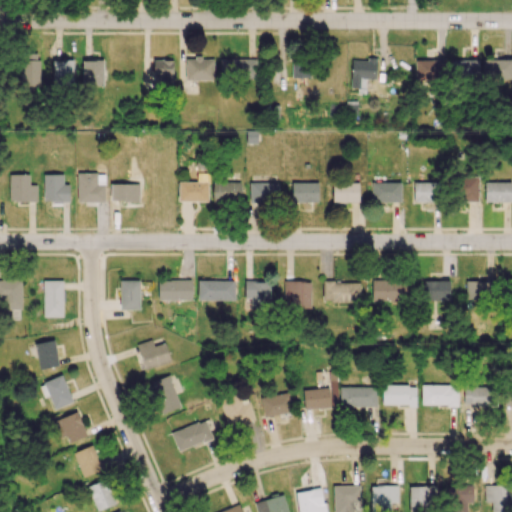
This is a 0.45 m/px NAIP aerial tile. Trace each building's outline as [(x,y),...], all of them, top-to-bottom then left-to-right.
[(39,86),(38,53),(21,54),(21,87),(39,86)] [(213,59),(186,58),(185,80),(213,80),(213,59)] [(256,59),(219,59),(220,78),(256,77),(256,59)] [(375,79),(375,60),(351,59),(350,89),(365,89),(365,79),(375,79)] [(477,59),(449,60),(450,78),(478,78),(477,59)] [(511,59),(482,60),(482,79),(511,78),(511,59)] [(73,60),(52,60),(52,83),(73,84),(73,60)] [(172,86),(173,60),(153,60),(153,78),(160,78),(160,85),(172,86)] [(446,60),(415,60),(415,80),(445,81),(446,60)] [(103,86),(103,61),(82,61),(82,86),(103,86)] [(291,78),(309,78),(309,62),(291,62),(291,78)] [(104,202),(104,173),(77,173),(77,202),(104,202)] [(36,201),(36,185),(29,185),(29,174),(9,174),(9,201),(36,201)] [(43,174),(43,201),(68,202),(69,184),(62,184),(63,174),(43,174)] [(177,201),(206,201),(207,174),(196,174),(196,182),(178,181),(177,201)] [(477,176),(456,177),(457,202),(478,201),(477,176)] [(212,201),(240,201),(240,182),(212,182),(212,201)] [(249,183),(249,203),(279,202),(278,182),(249,183)] [(317,182),(290,183),(291,202),(318,202),(317,182)] [(400,183),(371,182),(371,202),(400,202),(400,183)] [(414,202),(437,202),(437,182),(413,183),(414,202)] [(510,182),(484,182),(484,202),(511,202),(510,182)] [(358,183),(332,183),(331,203),(358,203),(358,183)] [(139,202),(139,184),(110,184),(110,201),(139,202)] [(21,280),(0,280),(0,305),(1,305),(1,318),(20,319),(21,280)] [(42,317),(63,317),(63,280),(42,280),(42,317)] [(139,309),(139,280),(120,280),(120,309),(139,309)] [(191,280),(157,280),(157,300),(191,301),(191,280)] [(234,300),(234,280),(197,281),(197,300),(234,300)] [(371,301),(405,301),(405,281),(371,280),(371,301)] [(449,300),(448,280),(423,281),(423,301),(449,300)] [(244,298),(250,299),(250,308),(267,309),(269,282),(244,281),(244,298)] [(465,300),(491,301),(491,282),(465,281),(465,300)] [(310,282),(294,282),(293,308),(309,309),(310,282)] [(359,282),(322,282),(322,302),(359,302),(359,282)] [(153,346),(151,339),(136,344),(144,370),(170,361),(164,343),(153,346)] [(34,344),(39,370),(59,366),(53,340),(34,344)] [(38,383),(43,398),(49,396),(52,409),(71,403),(63,376),(38,383)] [(179,408),(169,376),(149,382),(160,414),(179,408)] [(381,405),(415,405),(415,385),(381,385),(381,405)] [(420,385),(420,406),(457,406),(458,385),(420,385)] [(376,406),(376,386),(339,387),(340,407),(376,406)] [(463,406),(491,407),(492,387),(463,386),(463,406)] [(511,403),(511,386),(502,387),(503,404),(511,403)] [(328,388),(302,389),(303,409),(329,408),(328,388)] [(254,421),(245,393),(219,401),(229,429),(254,421)] [(262,416),(290,412),(288,393),(260,396),(262,416)] [(69,443),(86,436),(76,411),(54,421),(60,437),(65,435),(69,443)] [(170,433),(178,452),(212,438),(204,419),(170,433)] [(82,477),(101,470),(92,445),(73,452),(82,477)] [(95,510),(114,505),(106,480),(88,485),(95,510)] [(472,484),(451,484),(450,511),(465,511),(466,503),(472,503),(472,484)] [(360,503),(360,485),(333,485),(333,511),(352,511),(352,503),(360,503)] [(397,485),(370,486),(370,510),(390,510),(390,503),(398,503),(397,485)] [(490,511),(510,511),(511,485),(484,485),(483,503),(491,503),(490,511)] [(434,511),(435,486),(408,486),(408,511),(434,511)] [(323,511),(322,488),(295,491),(297,511),(323,511)] [(287,511),(283,494),(253,501),(256,511),(287,511)]
